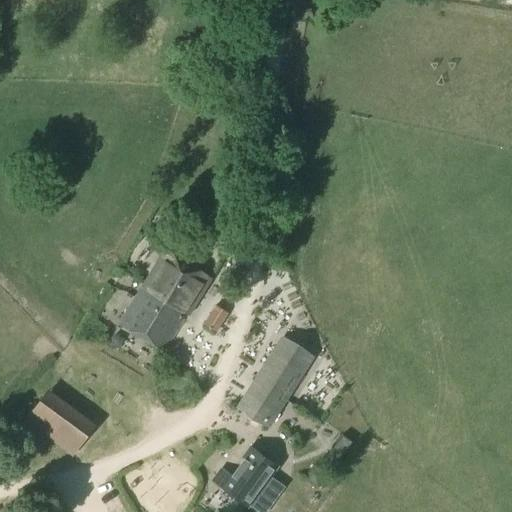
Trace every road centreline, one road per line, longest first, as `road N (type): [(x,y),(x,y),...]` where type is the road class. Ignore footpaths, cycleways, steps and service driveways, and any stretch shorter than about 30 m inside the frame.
road 1 (track): [(279,20),(257,255),(211,403),(187,432),(131,457)]
road 2 (track): [(131,457),(96,477),(0,496)]
